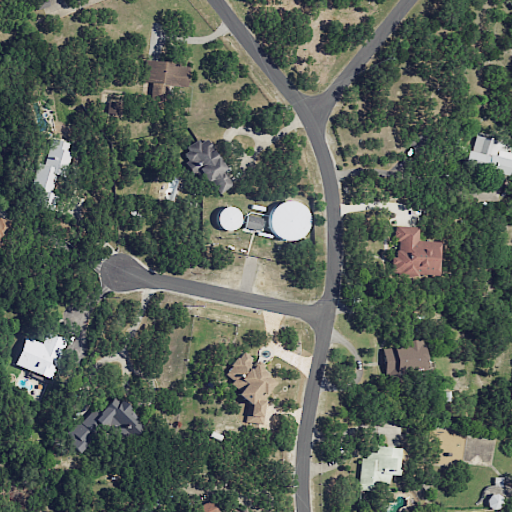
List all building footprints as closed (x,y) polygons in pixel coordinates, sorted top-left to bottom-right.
[(188,65),(147,60),(144,82),(185,86),(188,65)] [(107,115),(115,115),(115,102),(107,102),(107,115)] [(505,175),(510,153),(497,150),(499,141),(474,135),(471,151),(465,150),(462,165),(505,175)] [(219,193),(233,184),(203,137),(182,151),(203,184),(210,179),(219,193)] [(42,164),(35,162),(27,191),(35,193),(33,203),(47,207),(56,174),(64,176),(70,152),(66,151),(68,143),(49,138),(42,164)] [(268,238),(304,239),(305,203),(269,202),(268,238)] [(236,206),(216,207),(217,230),(237,229),(236,206)] [(0,239),(8,222),(0,218),(0,239)] [(438,241),(416,241),(417,227),(393,226),(393,241),(396,241),(395,257),(390,256),(389,276),(437,278),(438,241)] [(12,365),(49,379),(64,339),(45,331),(40,343),(23,337),(12,365)] [(403,347),(382,348),(383,372),(423,370),(421,339),(402,340),(403,347)] [(261,424),(268,369),(247,366),(249,355),(232,352),(227,385),(236,387),(234,397),(245,399),(242,421),(261,424)] [(78,452),(108,426),(123,444),(143,426),(115,395),(97,411),(93,407),(62,435),(78,452)] [(397,447),(373,446),(373,452),(360,452),(358,488),(386,489),(387,474),(396,475),(397,447)] [(217,511),(213,499),(192,507),(194,510),(189,511),(217,511)]
